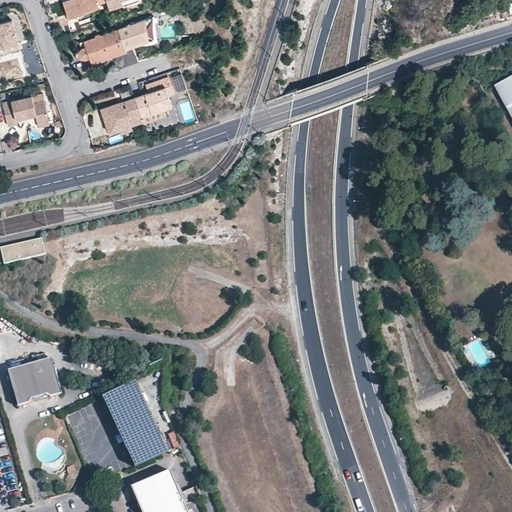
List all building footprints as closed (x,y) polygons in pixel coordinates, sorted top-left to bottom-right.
[(61,0),(67,18),(75,15),(76,21),(91,17),(89,11),(96,8),(95,4),(104,1),(104,0),(61,0)] [(104,0),(104,1),(108,9),(121,5),(122,6),(138,1),(138,0),(104,0)] [(123,49),(137,44),(138,48),(153,44),(153,27),(153,18),(137,23),(137,25),(134,26),(132,28),(130,34),(118,33),(122,46),(123,49)] [(10,22),(0,24),(0,47),(16,43),(10,22)] [(117,30),(108,33),(79,43),(80,48),(81,51),(79,51),(77,52),(76,53),(76,54),(76,56),(76,57),(77,58),(79,59),(81,59),(83,58),(87,57),(90,64),(102,60),(122,53),(124,52),(123,49),(122,46),(118,33),(117,30)] [(25,64),(36,64),(36,48),(25,48),(25,64)] [(511,111),(511,72),(496,82),(511,111)] [(133,97),(140,116),(161,109),(177,104),(173,94),(167,96),(164,87),(133,97)] [(14,115),(26,112),(26,116),(35,114),(37,123),(48,120),(44,100),(33,103),(31,95),(2,101),(7,125),(16,124),(15,119),(14,115)] [(120,128),(119,123),(129,120),(130,124),(141,121),(140,116),(133,97),(100,108),(108,132),(120,128)] [(141,121),(142,122),(162,115),(161,109),(140,116),(141,121)] [(120,128),(122,132),(131,129),(130,124),(129,120),(119,123),(120,128)] [(45,255),(42,238),(0,248),(4,264),(45,255)] [(29,404),(30,398),(43,395),(48,398),(59,394),(48,357),(5,370),(16,408),(29,404)] [(489,397),(498,391),(489,375),(479,381),(489,397)] [(168,451),(134,381),(103,395),(135,466),(168,451)] [(168,435),(174,448),(180,446),(174,432),(168,435)] [(142,511),(187,511),(170,470),(132,485),(133,488),(142,511)]
